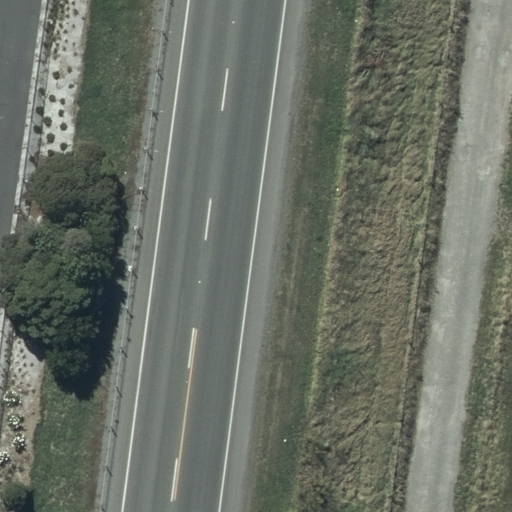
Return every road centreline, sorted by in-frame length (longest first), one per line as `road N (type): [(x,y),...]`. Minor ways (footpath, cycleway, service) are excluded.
road 1 (trunk): [(178,511),(246,0)]
road 2 (track): [(425,511),(491,0)]
